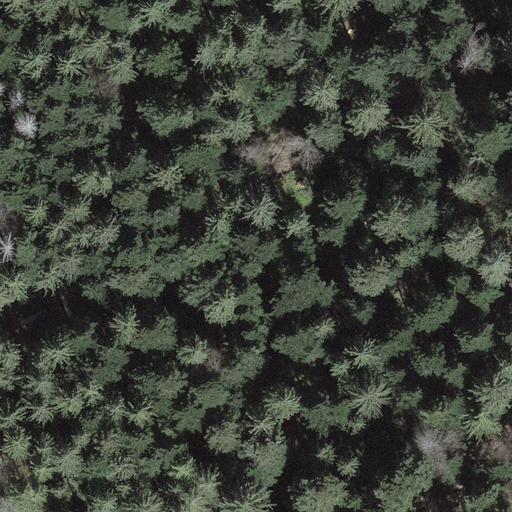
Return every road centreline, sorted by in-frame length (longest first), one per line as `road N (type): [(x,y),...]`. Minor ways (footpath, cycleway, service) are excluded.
road 1 (track): [(269,150),(430,135),(474,174),(490,272),(450,467),(423,511)]
road 2 (track): [(269,150),(0,340)]
road 3 (track): [(269,150),(354,0)]
